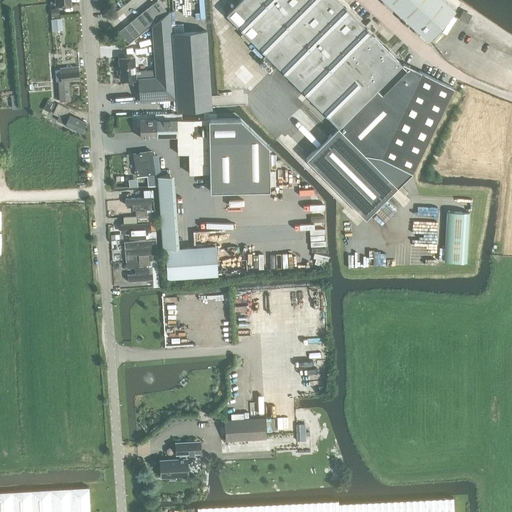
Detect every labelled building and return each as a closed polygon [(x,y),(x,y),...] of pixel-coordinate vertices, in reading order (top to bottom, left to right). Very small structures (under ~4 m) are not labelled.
[(156,0),(152,4),(161,15),(166,10),(157,0),(156,0)] [(240,0),(226,14),(338,126),(306,158),(365,217),(411,171),(412,172),(454,87),(403,63),(402,63),(395,57),(351,13),(338,0),(240,0)] [(444,0),(384,0),(428,40),(455,10),(444,0)] [(155,19),(161,15),(152,4),(146,8),(155,19)] [(51,8),(51,17),(59,17),(59,8),(51,8)] [(150,23),(155,19),(146,8),(141,12),(150,23)] [(155,69),(135,71),(135,78),(138,78),(139,101),(175,98),(170,11),(152,26),(155,69)] [(145,28),(150,23),(141,12),(136,17),(145,28)] [(139,32),(145,28),(136,17),(130,21),(139,32)] [(51,31),(52,31),(62,30),(62,18),(51,19),(51,31)] [(370,19),(365,24),(373,32),(378,27),(370,19)] [(134,37),(139,32),(130,21),(124,26),(134,37)] [(128,42),(134,37),(124,26),(119,31),(128,42)] [(206,30),(172,32),(177,111),(212,108),(207,48),(206,30)] [(119,65),(118,65),(118,74),(120,74),(120,80),(135,79),(135,78),(135,71),(135,70),(134,56),(119,57),(119,65)] [(60,68),(61,80),(58,80),(59,101),(71,100),(69,80),(79,79),(78,66),(60,68)] [(50,112),(54,103),(47,100),(43,108),(50,112)] [(69,116),(66,115),(69,110),(58,104),(53,113),(59,115),(57,120),(64,124),(64,125),(81,133),(86,122),(69,115),(69,116)] [(208,119),(209,173),(210,191),(269,189),(268,146),(240,118),(208,119)] [(140,137),(178,136),(177,119),(140,119),(140,137)] [(177,119),(178,136),(178,153),(188,153),(189,173),(209,173),(208,119),(177,119)] [(151,150),(134,153),(137,175),(147,174),(148,185),(157,184),(157,175),(157,172),(154,173),(151,150)] [(174,174),(157,175),(157,184),(162,247),(179,246),(174,174)] [(135,210),(136,221),(147,221),(146,210),(135,210)] [(447,211),(444,261),(466,262),(469,212),(447,211)] [(121,216),(121,232),(128,232),(128,234),(144,235),(144,230),(150,230),(150,222),(135,222),(135,217),(121,216)] [(123,240),(123,255),(151,254),(150,240),(123,240)] [(167,278),(217,274),(215,244),(165,248),(167,278)] [(139,266),(150,265),(149,254),(138,255),(139,266)] [(126,273),(126,281),(153,282),(153,274),(126,273)] [(225,440),(265,438),(265,418),(224,420),(225,440)] [(186,458),(186,454),(201,453),(201,441),(175,442),(176,454),(178,454),(178,458),(160,459),(160,477),(189,475),(188,458),(186,458)] [(90,511),(89,487),(0,491),(0,511),(90,511)] [(454,511),(454,497),(338,503),(338,500),(197,507),(197,511),(454,511)]
